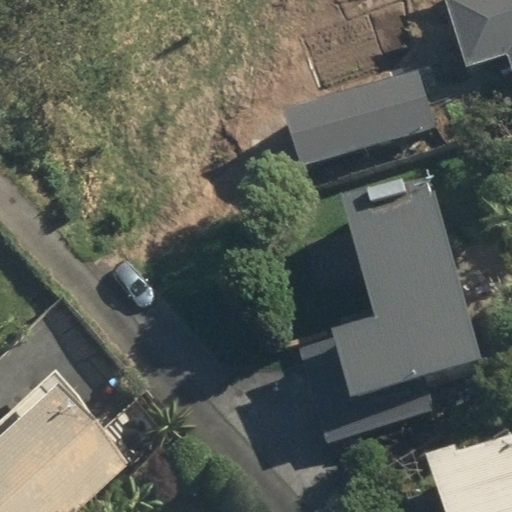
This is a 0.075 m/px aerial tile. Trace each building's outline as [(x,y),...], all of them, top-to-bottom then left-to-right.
[(511,0),(466,0),(465,1),(484,71),(511,63),(511,0)] [(435,77),(300,120),(316,172),(452,128),(435,77)] [(511,370),(511,358),(456,168),(337,203),(374,331),(340,341),(362,415),(511,370)] [(0,511),(75,511),(133,456),(56,378),(0,431),(0,511)] [(511,511),(511,445),(444,466),(457,511),(511,511)]
